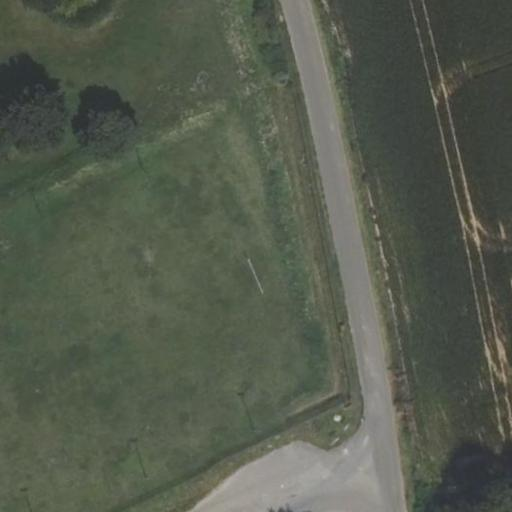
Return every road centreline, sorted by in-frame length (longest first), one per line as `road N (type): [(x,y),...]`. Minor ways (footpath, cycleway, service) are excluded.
road 1 (residential): [(390,474),(295,0)]
road 2 (track): [(384,434),(221,511)]
